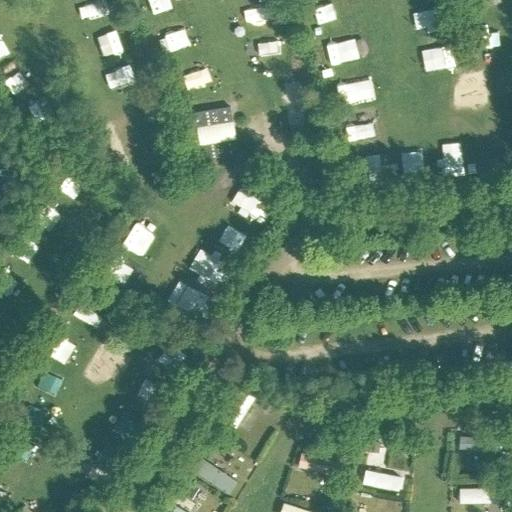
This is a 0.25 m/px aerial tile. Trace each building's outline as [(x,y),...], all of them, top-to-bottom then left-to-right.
[(239,156),(232,108),(190,113),(197,161),(239,156)] [(254,405),(253,406),(266,413),(269,408),(271,404),(259,397),(254,405)] [(239,401),(224,436),(244,443),(258,409),(239,401)] [(362,449),(376,451),(378,439),(363,438),(362,449)] [(223,453),(231,459),(237,451),(229,445),(223,453)] [(499,461),(508,461),(508,451),(499,451),(499,461)] [(203,488),(213,465),(200,459),(190,482),(203,488)] [(301,475),(332,488),(337,476),(306,463),(301,475)] [(400,501),(403,482),(363,477),(361,496),(400,501)] [(320,503),(330,506),(332,495),(323,493),(320,503)] [(481,511),(500,511),(502,501),(460,495),(458,509),(481,511)]
